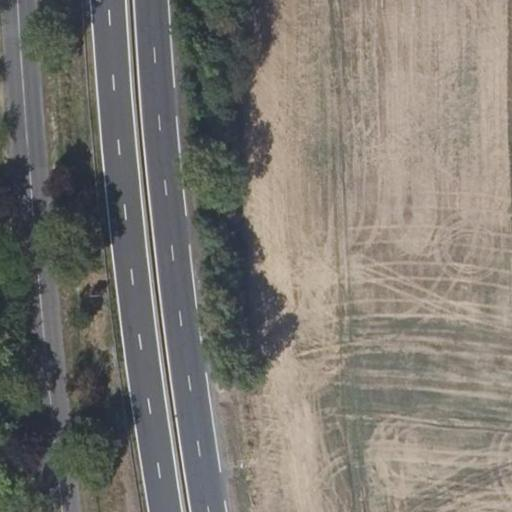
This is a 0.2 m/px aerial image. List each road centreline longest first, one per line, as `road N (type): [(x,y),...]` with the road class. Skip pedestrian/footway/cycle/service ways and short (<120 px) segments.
road 1 (trunk): [(208,511),(176,276),(152,0)]
road 2 (trunk): [(111,0),(117,121),(164,511)]
road 3 (tertiary): [(19,0),(65,511)]
